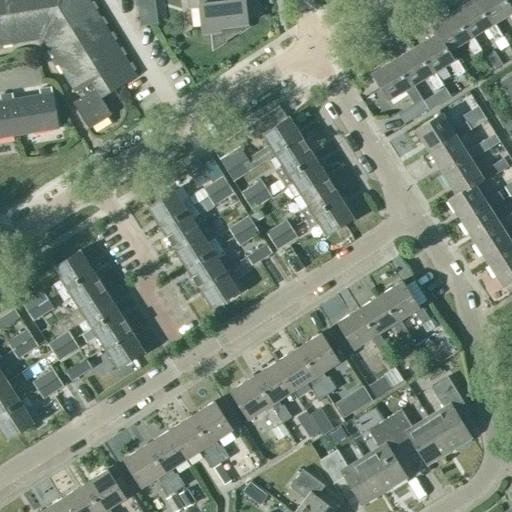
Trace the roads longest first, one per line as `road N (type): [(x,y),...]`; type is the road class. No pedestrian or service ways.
road 1 (residential): [(0,476),(415,217)]
road 2 (residential): [(487,473),(492,447),(464,295),(415,217)]
road 3 (unclassified): [(96,180),(310,52)]
road 4 (residential): [(415,217),(310,52)]
road 5 (residential): [(96,180),(152,266),(139,300),(160,334)]
